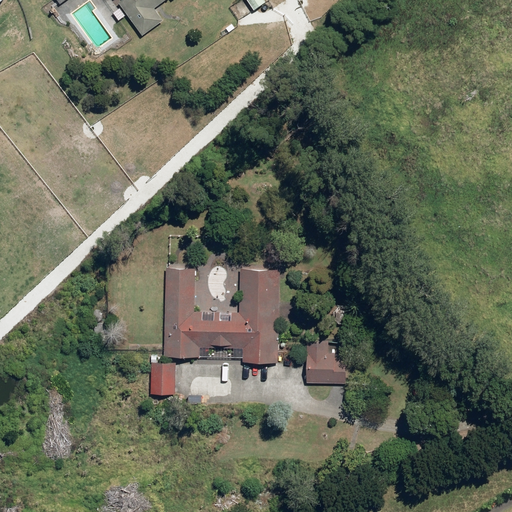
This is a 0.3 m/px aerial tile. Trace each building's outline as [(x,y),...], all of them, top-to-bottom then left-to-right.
[(121,0),(119,1),(144,35),(164,19),(155,7),(165,0),(121,0)] [(245,0),(253,11),(267,1),(266,0),(245,0)] [(204,32),(199,25),(194,29),(199,35),(204,32)] [(270,240),(255,240),(255,257),(270,257),(270,240)] [(235,357),(244,357),(244,361),(279,362),(282,269),(242,268),(241,312),(196,311),(197,268),(168,267),(166,355),(211,356),(211,347),(235,347),(235,357)] [(335,318),(341,323),(348,322),(353,317),(353,309),(347,304),(340,305),(334,310),(335,318)] [(309,382),(348,383),(349,357),(336,357),(336,352),(329,352),(330,340),(310,339),(309,382)] [(152,364),(153,364),(153,393),(177,393),(177,361),(157,361),(157,355),(152,355),(152,364)] [(281,479),(257,488),(263,503),(287,494),(281,479)]
